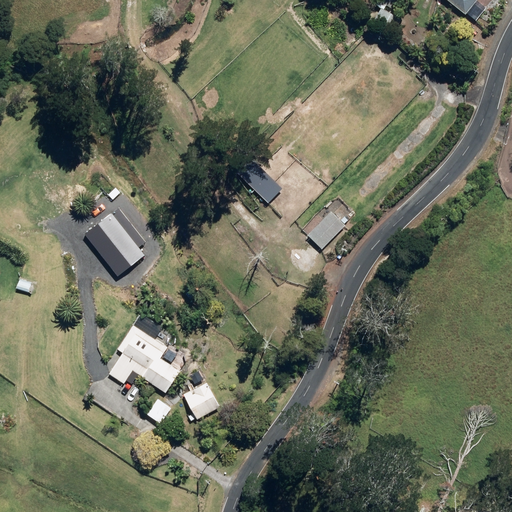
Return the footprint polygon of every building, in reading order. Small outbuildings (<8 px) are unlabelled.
[(372,24),(391,36),(400,22),(390,15),(399,0),(378,0),(375,6),(381,10),(372,24)] [(442,0),(464,16),(473,23),(483,10),(474,2),(475,0),(442,0)] [(331,210),(308,233),(322,247),(345,223),(331,210)] [(104,260),(132,279),(153,248),(144,241),(147,237),(132,226),(123,240),(119,237),(104,260)] [(131,370),(165,392),(178,371),(159,359),(166,347),(132,326),(117,350),(121,353),(109,373),(124,382),(131,370)] [(182,394),(195,419),(218,407),(205,382),(182,394)]
